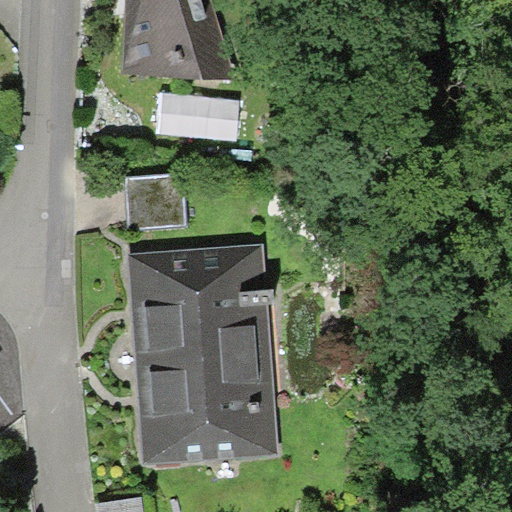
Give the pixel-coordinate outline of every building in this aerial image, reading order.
[(210,0),(127,0),(124,74),(236,79),(210,0)] [(126,175),(128,231),(188,229),(186,173),(126,175)] [(132,314),(136,357),(272,347),(268,305),(267,289),(264,243),(128,253),(132,314)] [(272,347),(136,357),(139,401),(144,464),(280,454),(272,347)] [(96,503),(97,511),(143,511),(141,497),(96,503)]
